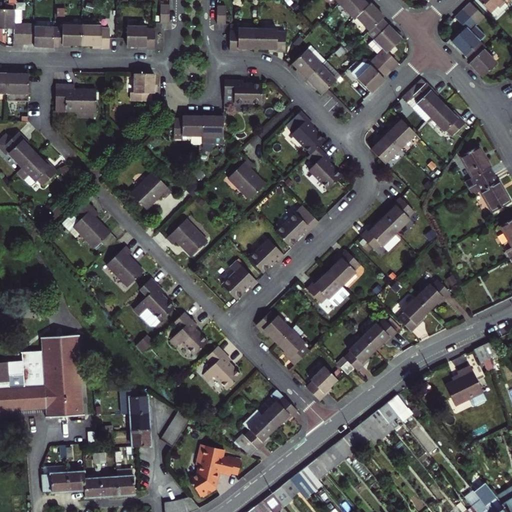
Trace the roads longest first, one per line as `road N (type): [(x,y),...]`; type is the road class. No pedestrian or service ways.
road 1 (residential): [(232,328),(44,131),(43,59)]
road 2 (residential): [(232,328),(367,190),(366,166),(342,137)]
road 3 (residential): [(330,428),(421,357),(511,311)]
road 4 (residential): [(342,137),(270,66),(212,62)]
road 5 (residential): [(330,428),(232,328)]
road 6 (residential): [(222,511),(330,428)]
road 7 (unknown): [(36,511),(33,438),(91,432)]
road 8 (residential): [(432,50),(486,106),(511,152)]
road 9 (residential): [(43,59),(169,61)]
road 10 (residential): [(342,137),(432,50)]
